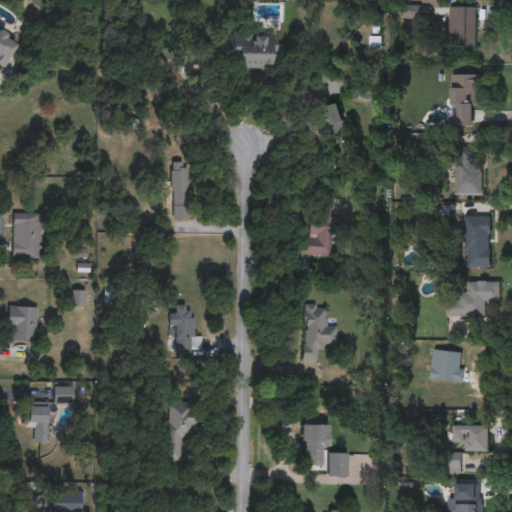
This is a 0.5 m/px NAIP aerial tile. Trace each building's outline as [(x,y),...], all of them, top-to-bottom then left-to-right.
[(476,7),(476,47),(450,47),(450,7),(476,7)] [(1,71),(0,70),(0,30),(18,41),(1,71)] [(275,37),(275,65),(232,65),(232,37),(275,37)] [(370,49),(370,37),(381,37),(381,49),(370,49)] [(472,127),(451,127),(451,83),(472,83),(472,127)] [(313,110),(340,106),(346,148),(320,152),(313,110)] [(480,191),(456,191),(456,150),(480,150),(480,191)] [(190,220),(171,220),(170,163),(189,163),(190,220)] [(332,210),(331,257),(298,256),(298,238),(308,238),(309,209),(332,210)] [(11,259),(11,213),(39,213),(39,259),(11,259)] [(489,217),(489,268),(465,268),(465,217),(489,217)] [(486,317),(447,317),(446,295),(467,295),(466,283),(499,282),(500,302),(485,302),(486,317)] [(336,327),(336,347),(319,347),(319,361),(302,361),(303,305),(325,305),(325,327),(336,327)] [(9,307),(36,309),(34,341),(8,340),(9,307)] [(193,313),(193,351),(172,351),(172,313),(193,313)] [(431,383),(430,367),(437,367),(436,353),(461,352),(463,381),(431,383)] [(72,387),(72,404),(52,404),(52,387),(72,387)] [(47,403),(47,444),(33,444),(33,429),(26,429),(26,403),(47,403)] [(165,405),(189,404),(189,456),(166,456),(165,405)] [(321,456),(301,456),(301,425),(321,425),(321,456)] [(487,426),(487,452),(464,452),(464,442),(453,442),(453,426),(487,426)] [(328,477),(328,454),(346,454),(346,477),(328,477)] [(449,511),(449,499),(457,499),(456,487),(472,486),(473,504),(482,504),(482,511),(449,511)] [(82,493),(82,511),(52,511),(52,493),(82,493)]
